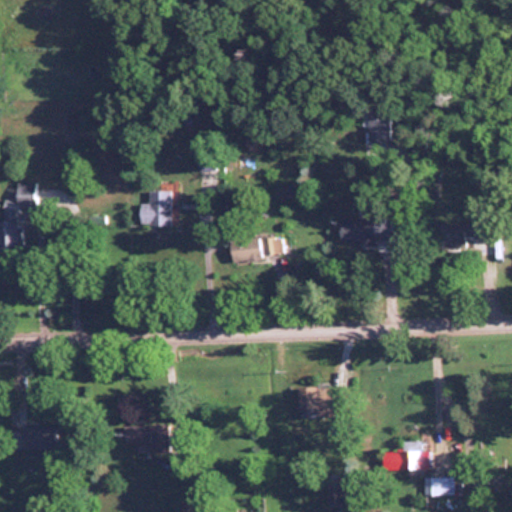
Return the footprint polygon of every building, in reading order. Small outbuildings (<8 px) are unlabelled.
[(391,142),(391,109),(371,109),(371,142),(391,142)] [(198,170),(215,170),(216,135),(199,135),(198,170)] [(494,166),(494,190),(509,190),(509,166),(494,166)] [(38,209),(37,182),(19,182),(19,199),(5,199),(6,220),(0,219),(0,252),(14,252),(14,247),(24,247),(24,227),(19,227),(19,210),(38,209)] [(172,225),(172,190),(150,191),(150,204),(141,204),(141,225),(172,225)] [(344,220),(344,244),(396,243),(396,219),(344,220)] [(468,250),(468,239),(493,239),(493,220),(474,220),(474,226),(434,226),(434,250),(468,250)] [(284,253),(282,236),(232,241),(234,262),(265,259),(264,255),(284,253)] [(303,419),(350,418),(349,387),(302,388),(303,419)] [(125,442),(150,442),(151,453),(171,453),(170,424),(125,426),(125,442)] [(57,427),(23,426),(23,448),(56,449),(57,427)] [(423,470),(423,442),(405,442),(405,453),(386,453),(386,470),(423,470)] [(455,477),(425,477),(424,494),(454,495),(455,477)] [(328,506),(347,506),(347,482),(328,482),(328,506)] [(180,511),(192,511),(192,503),(181,503),(180,511)]
